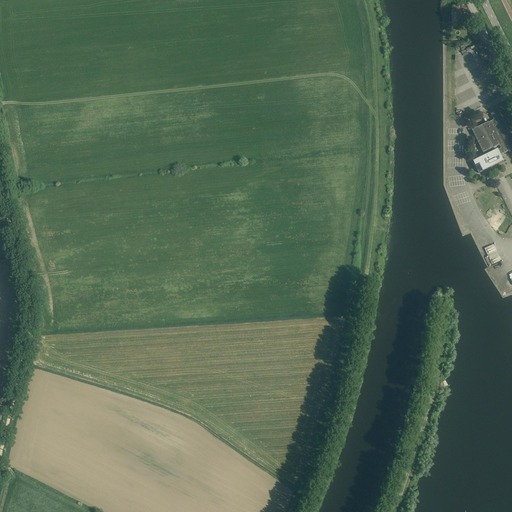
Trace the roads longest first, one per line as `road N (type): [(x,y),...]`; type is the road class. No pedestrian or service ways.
road 1 (track): [(301,511),(343,391),(366,275),(377,147),(365,0)]
road 2 (unclassified): [(0,452),(31,311),(0,157)]
